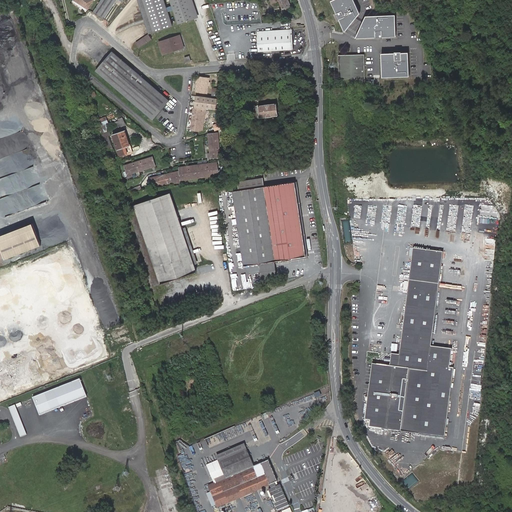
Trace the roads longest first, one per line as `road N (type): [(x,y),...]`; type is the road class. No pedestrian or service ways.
road 1 (secondary): [(344,428),(316,60)]
road 2 (unclassified): [(189,71),(150,74),(84,23),(72,58),(166,141),(180,135),(185,101)]
road 3 (unclassified): [(316,60),(189,71)]
